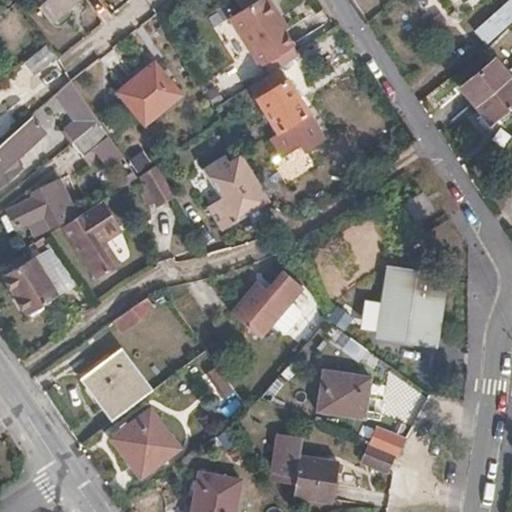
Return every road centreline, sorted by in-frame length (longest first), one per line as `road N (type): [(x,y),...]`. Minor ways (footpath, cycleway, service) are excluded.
road 1 (residential): [(13,388),(139,291),(237,257),(434,144)]
road 2 (residential): [(474,511),(499,324),(511,299)]
road 3 (residential): [(348,0),(434,144)]
road 4 (residential): [(434,144),(511,278)]
road 5 (unknown): [(185,0),(88,86)]
